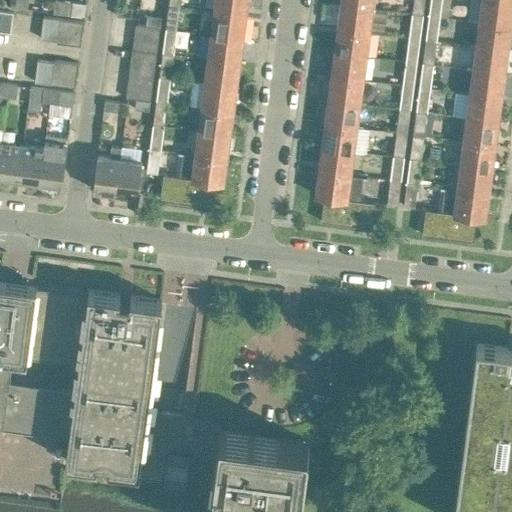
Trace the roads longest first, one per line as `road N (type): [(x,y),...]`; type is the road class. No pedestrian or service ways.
road 1 (residential): [(511,287),(259,252)]
road 2 (residential): [(259,252),(292,0)]
road 3 (residential): [(74,229),(104,0)]
road 4 (residential): [(259,252),(74,229)]
